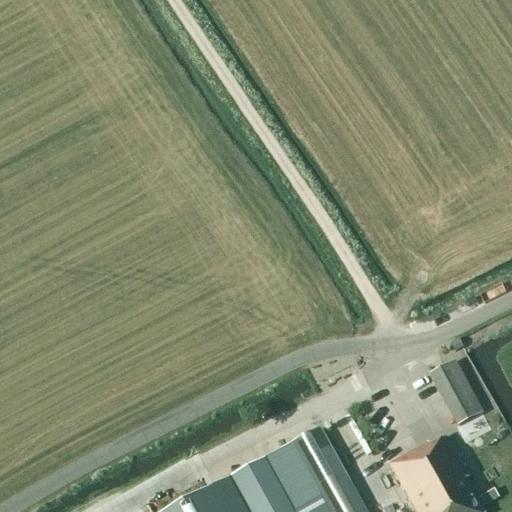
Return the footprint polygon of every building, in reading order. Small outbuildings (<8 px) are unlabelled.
[(458,341),(450,345),(455,354),(462,350),(458,341)] [(482,414),(454,362),(432,375),(459,427),(482,414)] [(365,511),(319,430),(290,447),(320,500),(326,511),(365,511)] [(415,511),(481,511),(477,503),(464,481),(468,479),(445,439),(429,448),(427,444),(389,466),(415,511)] [(290,447),(265,461),(293,511),(300,511),(320,500),(290,447)] [(293,511),(265,461),(231,479),(248,511),(293,511)] [(248,511),(231,480),(172,511),(248,511)] [(495,492),(477,503),(481,511),(500,500),(495,492)] [(326,511),(320,500),(300,511),(326,511)]
